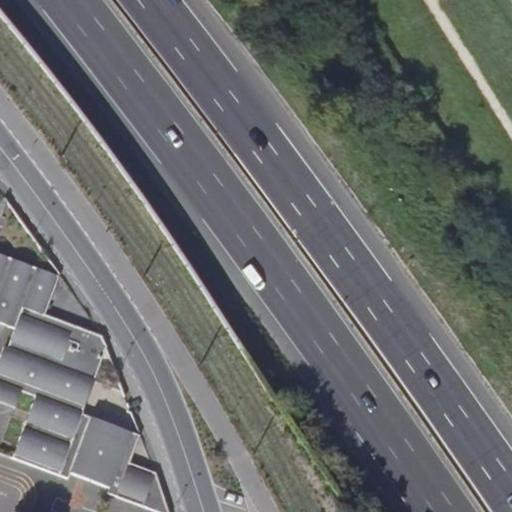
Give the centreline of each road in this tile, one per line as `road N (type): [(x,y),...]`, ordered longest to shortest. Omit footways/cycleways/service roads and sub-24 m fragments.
road 1 (motorway): [(70,0),(281,270),(444,511)]
road 2 (motorway): [(511,493),(332,237),(151,0)]
road 3 (unclassified): [(0,142),(104,288),(171,414),(202,511)]
